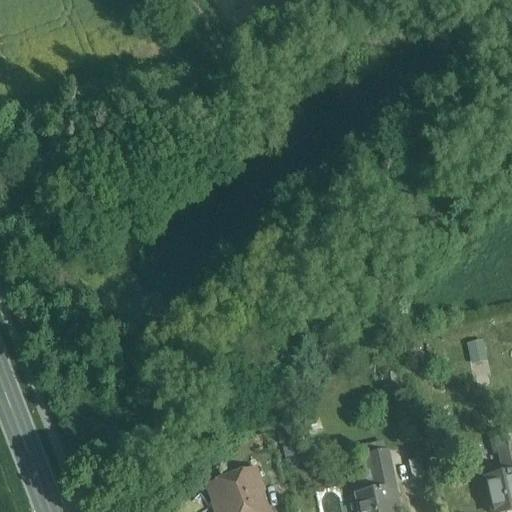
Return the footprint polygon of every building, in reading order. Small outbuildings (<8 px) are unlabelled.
[(63,273),(51,284),(62,296),(75,285),(63,273)] [(511,437),(491,442),(494,455),(500,453),(505,477),(511,475),(511,437)] [(385,452),(356,458),(359,473),(372,471),(388,468),(385,452)] [(388,468),(372,471),(377,492),(392,488),(388,468)] [(254,473),(210,490),(216,506),(214,507),(215,511),(263,511),(257,493),(261,491),(254,473)] [(511,511),(511,475),(505,477),(485,482),(491,511),(511,511)] [(377,492),(356,496),(359,511),(392,511),(397,510),(392,488),(377,492)]
